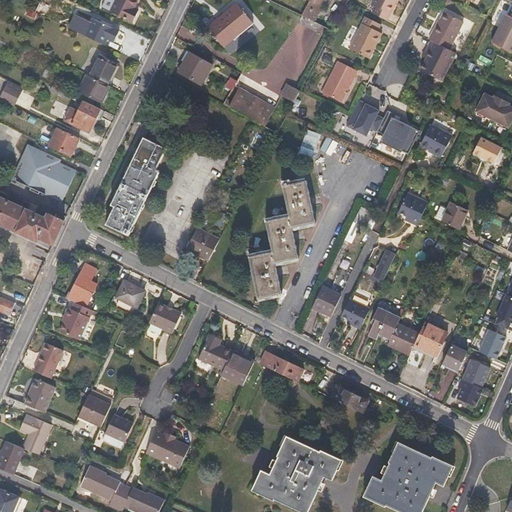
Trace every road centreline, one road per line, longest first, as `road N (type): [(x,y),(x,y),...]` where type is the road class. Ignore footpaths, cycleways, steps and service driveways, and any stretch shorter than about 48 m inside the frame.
road 1 (residential): [(72,231),(486,439)]
road 2 (residential): [(179,0),(72,231)]
road 3 (unknown): [(321,356),(406,169)]
road 4 (residential): [(72,231),(0,393)]
road 5 (unknown): [(144,266),(201,152)]
